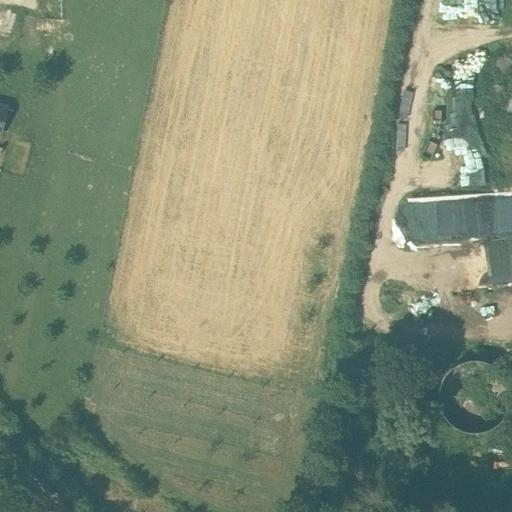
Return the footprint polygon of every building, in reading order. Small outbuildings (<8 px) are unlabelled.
[(490,0),(424,0),(416,55),(462,63),(467,33),(485,36),(490,0)] [(0,137),(9,102),(0,100),(0,137)] [(511,191),(491,193),(498,291),(511,289),(511,191)] [(359,317),(358,336),(502,343),(503,324),(359,317)] [(506,409),(509,395),(506,381),(498,370),(486,362),(472,360),(459,363),(447,370),(440,382),(437,396),(440,410),(448,421),(459,429),(473,431),(487,428),(498,421),(506,409)]
